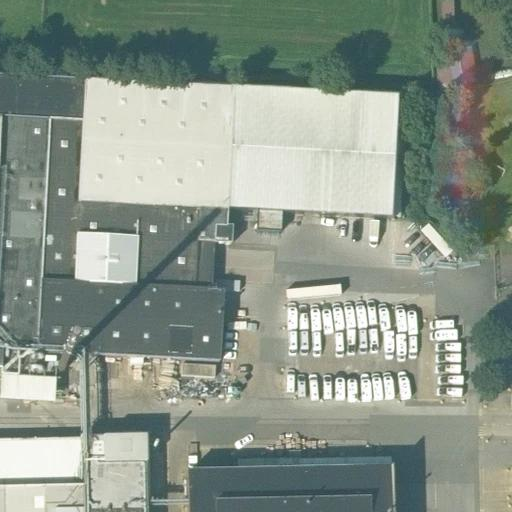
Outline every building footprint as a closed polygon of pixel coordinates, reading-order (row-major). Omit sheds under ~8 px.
[(85,82),(0,77),(0,368),(0,369),(1,352),(218,363),(223,292),(195,290),(198,243),(199,210),(199,208),(79,203),(82,125),(83,125),(85,82)] [(233,90),(85,82),(83,125),(82,125),(79,203),(199,208),(199,210),(227,211),(233,90)] [(401,99),(233,90),(227,211),(395,219),(401,99)] [(227,211),(199,210),(198,243),(230,245),(231,228),(226,227),(227,211)] [(105,365),(95,365),(95,389),(105,389),(105,366),(105,365)] [(215,367),(181,365),(181,377),(214,379),(215,367)] [(115,366),(105,366),(105,389),(114,390),(115,366)] [(69,488),(0,489),(0,511),(145,511),(145,482),(145,466),(144,439),(81,440),(81,441),(68,441),(69,488)] [(160,466),(145,466),(145,482),(160,481),(160,466)] [(390,511),(390,471),(185,475),(185,511),(390,511)]
